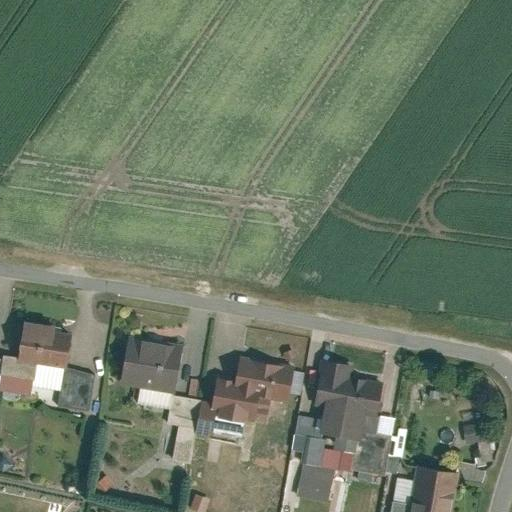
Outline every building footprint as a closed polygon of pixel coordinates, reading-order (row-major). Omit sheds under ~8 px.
[(17,360),(16,366),(65,376),(66,370),(73,334),(24,325),(17,360)] [(185,350),(130,340),(121,388),(173,398),(176,398),(185,350)] [(3,357),(2,362),(0,373),(0,377),(13,380),(16,366),(17,360),(3,357)] [(234,393),(216,389),(209,422),(243,430),(245,420),(266,425),(270,403),(293,408),(301,371),(242,358),(234,393)] [(354,371),(321,365),(312,410),(323,412),(318,438),(325,439),(334,441),(357,445),(360,433),(376,436),(385,386),(352,380),(354,371)] [(66,370),(65,376),(59,409),(86,414),(94,375),(66,370)] [(176,398),(173,398),(168,423),(194,428),(199,403),(176,398)] [(389,414),(385,432),(399,435),(402,416),(389,414)] [(490,422),(469,424),(470,443),(491,441),(490,422)] [(322,453),(325,439),(318,438),(295,433),(289,464),(304,467),(318,470),(322,453)] [(331,455),(322,453),(318,470),(335,473),(351,476),(357,445),(334,441),(331,455)] [(329,505),(335,473),(318,470),(304,467),(298,498),(329,505)] [(404,511),(454,511),(460,481),(413,471),(404,511)]
